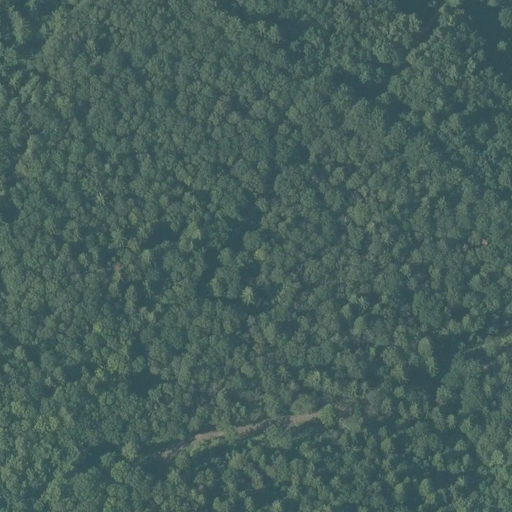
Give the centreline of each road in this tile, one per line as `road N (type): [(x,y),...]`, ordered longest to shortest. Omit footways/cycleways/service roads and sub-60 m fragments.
road 1 (track): [(49,511),(96,443),(183,346),(211,271),(241,223),(294,163),(380,90),(442,0)]
road 2 (track): [(0,455),(198,437),(433,388),(511,355)]
road 3 (track): [(502,442),(466,266),(511,212)]
